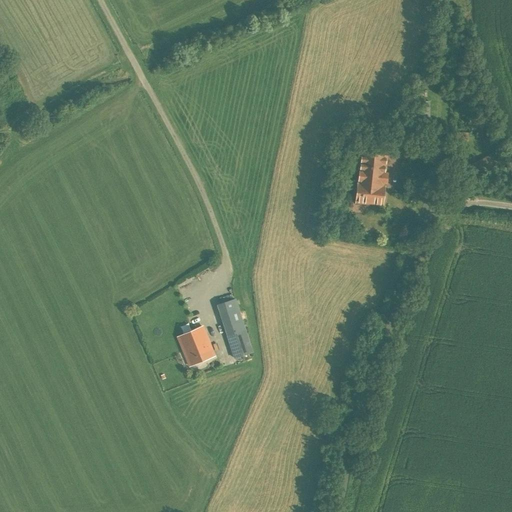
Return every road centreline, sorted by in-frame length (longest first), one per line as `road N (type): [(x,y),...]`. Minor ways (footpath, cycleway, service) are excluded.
road 1 (unclassified): [(342,511),(420,233),(448,209),(511,206)]
road 2 (unclassified): [(227,264),(196,176),(99,0)]
road 3 (track): [(441,168),(440,79),(457,0)]
